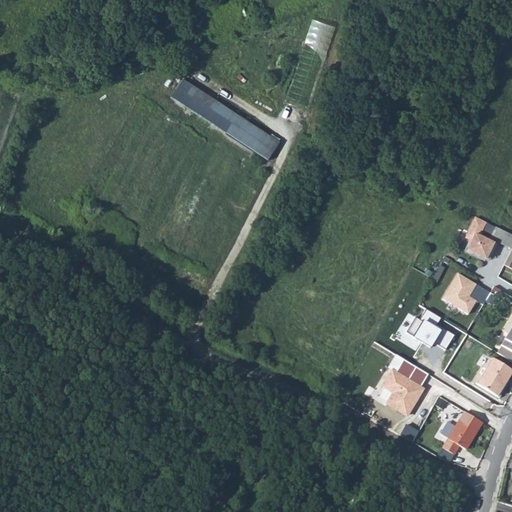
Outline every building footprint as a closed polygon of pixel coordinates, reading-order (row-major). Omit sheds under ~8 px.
[(181,82),(169,99),(267,163),(277,142),(181,82)] [(476,234),(483,220),(472,215),(463,235),(469,238),(464,248),(483,257),(491,241),(476,234)] [(511,234),(498,228),(496,227),(493,225),(485,221),(482,228),(489,231),(488,235),(510,246),(511,242),(511,234)] [(511,252),(508,250),(501,262),(511,267),(511,264),(511,252)] [(476,285),(457,275),(441,300),(468,315),(475,302),(469,297),(476,285)] [(511,323),(500,344),(511,350),(511,323)] [(511,350),(500,344),(496,351),(511,361),(511,350)] [(489,358),(475,384),(497,395),(511,370),(489,358)] [(426,376),(402,362),(394,374),(391,372),(381,388),(391,394),(384,405),(404,418),(422,390),(419,388),(426,376)] [(464,412),(440,448),(450,454),(456,445),(464,449),(481,423),(464,412)] [(392,428),(392,430),(411,441),(416,433),(389,417),(385,424),(392,428)] [(448,420),(441,433),(447,436),(454,424),(448,420)]
